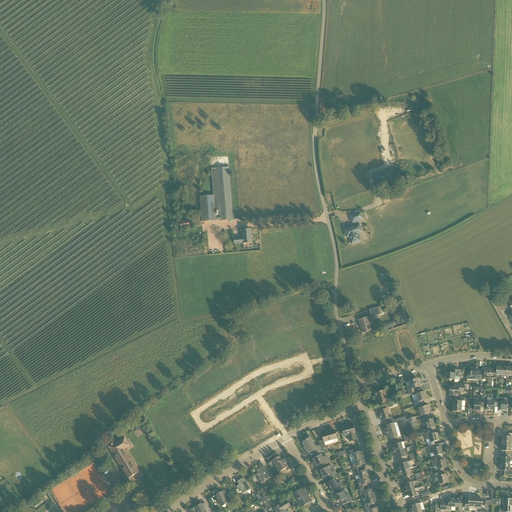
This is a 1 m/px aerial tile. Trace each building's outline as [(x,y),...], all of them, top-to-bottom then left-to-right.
[(355,119),(323,128),(327,141),(355,134),(355,133),(368,130),(364,115),(355,117),(355,119)] [(325,160),(328,171),(378,157),(375,146),(325,160)] [(336,169),(329,171),(335,193),(333,194),(334,200),(355,195),(353,188),(342,190),(341,184),(355,180),(355,182),(365,180),(361,166),(355,167),(355,169),(341,172),(342,176),(338,177),(336,169)] [(211,169),(212,169),(214,196),(200,197),(202,222),(220,220),(233,219),(229,168),(211,169)] [(392,169),(372,174),(375,184),(395,178),(392,169)] [(353,223),(353,222),(358,221),(363,219),(361,212),(350,216),(353,223)] [(181,229),(202,226),(200,217),(189,219),(180,220),(181,229)] [(359,224),(359,225),(355,226),(344,230),(346,235),(348,234),(352,244),(360,241),(358,234),(362,232),(359,224)] [(243,243),(251,243),(250,236),(251,236),(251,229),(242,230),(242,237),(234,238),(234,244),(243,243)] [(384,313),(382,306),(379,307),(369,310),(371,317),(381,314),(384,313)] [(374,325),(373,322),(370,323),(368,317),(358,320),(360,327),(361,326),(364,333),(371,331),(375,329),(374,325)] [(314,336),(307,339),(311,351),(318,349),(314,336)] [(300,337),(294,339),(298,352),(305,350),(300,337)] [(271,351),(269,352),(270,355),(272,354),(274,360),(281,358),(276,344),(270,346),(271,351)] [(490,385),(491,368),(484,368),(484,371),(482,371),(481,378),(484,378),(484,381),(488,382),(487,388),(489,388),(490,385)] [(230,369),(227,371),(232,379),(235,376),(230,369)] [(459,380),(460,370),(452,370),(452,373),(446,373),(446,380),(455,380),(455,382),(457,382),(458,382),(459,381),(459,380)] [(331,371),(319,375),(321,383),(334,378),(331,371)] [(219,374),(213,377),(221,389),(227,386),(223,380),(225,379),(223,376),(221,377),(219,374)] [(407,388),(409,394),(416,392),(415,388),(420,386),(418,379),(415,380),(414,377),(408,379),(409,381),(409,382),(411,387),(407,388)] [(314,380),(307,383),(308,389),(307,389),(308,392),(310,392),(311,396),(318,393),(314,380)] [(463,384),(454,384),(454,385),(449,385),(448,391),(450,391),(450,395),(458,396),(458,392),(463,392),(464,390),(469,390),(469,385),(468,385),(467,385),(466,385),(463,384)] [(199,386),(192,391),(200,402),(207,398),(199,386)] [(286,396),(277,399),(278,402),(287,399),(289,403),(295,401),(291,388),(284,390),(286,396)] [(377,405),(386,402),(384,396),(386,395),(385,390),(375,393),(377,400),(375,400),(377,405)] [(415,406),(423,404),(422,401),(427,399),(425,392),(416,394),(418,400),(414,402),(415,406)] [(465,401),(465,398),(459,398),(458,401),(453,400),(453,412),(461,412),(462,410),(465,410),(465,401)] [(498,406),(498,400),(492,399),(492,398),(487,398),(487,410),(494,410),(494,406),(498,406)] [(507,411),(507,402),(508,398),(504,398),(498,398),(498,400),(498,406),(501,407),(501,411),(507,411)] [(471,406),(471,411),(474,411),(480,411),(481,407),(484,407),(484,402),(484,400),(475,399),(475,402),(474,407),(473,406),(473,401),(472,401),(472,403),(471,406)] [(179,401),(173,404),(180,415),(186,411),(179,401)] [(254,405),(248,410),(255,421),(259,418),(260,420),(262,419),(261,417),(261,416),(254,405)] [(389,418),(388,415),(389,414),(388,411),(389,411),(388,405),(383,406),(384,409),(381,410),(382,414),(380,414),(381,420),(388,418),(389,421),(393,420),(392,417),(389,418)] [(421,416),(429,414),(428,410),(430,410),(429,405),(419,408),(421,416)] [(243,415),(239,418),(244,425),(248,423),(243,415)] [(428,421),(427,418),(421,420),(423,426),(426,425),(427,429),(423,430),(424,433),(432,431),(431,428),(435,427),(433,419),(428,421)] [(229,422),(218,429),(223,436),(233,429),(235,432),(240,429),(237,424),(232,426),(229,422)] [(357,439),(355,433),(353,423),(349,424),(349,426),(342,428),(344,436),(348,435),(350,441),(357,439)] [(385,433),(396,430),(394,423),(387,425),(388,428),(384,429),(385,433)] [(237,455),(277,432),(273,426),(247,441),(245,439),(232,446),(237,455)] [(320,444),(323,449),(326,448),(324,442),(326,442),(333,440),(333,443),(338,441),(337,438),(335,430),(327,432),(327,431),(321,433),(324,440),(318,442),(320,445),(320,444)] [(398,437),(396,430),(385,433),(386,437),(390,436),(391,439),(398,437)] [(435,434),(434,430),(432,431),(424,433),(426,440),(430,439),(431,443),(439,440),(437,433),(435,434)] [(511,433),(508,433),(508,436),(502,436),(502,441),(511,442),(511,441),(511,433)] [(207,436),(196,443),(200,450),(212,443),(212,442),(213,441),(211,439),(210,440),(207,436)] [(109,447),(128,478),(139,472),(124,448),(130,445),(124,437),(109,447)] [(316,447),(310,437),(303,442),(306,448),(305,449),(308,454),(313,451),(315,455),(319,452),(321,451),(320,450),(323,449),(323,450),(323,449),(320,444),(320,445),(318,446),(318,445),(316,447)] [(403,450),(403,449),(401,443),(394,445),(395,448),(391,449),(392,453),(403,450)] [(435,445),(432,446),(428,447),(430,454),(434,453),(435,456),(443,454),(441,447),(436,448),(435,445)] [(511,454),(511,446),(511,447),(502,446),(502,451),(507,451),(507,455),(511,454)] [(405,456),(404,453),(408,452),(407,448),(403,449),(403,450),(392,453),(394,457),(397,456),(398,458),(405,456)] [(355,453),(355,450),(356,449),(348,452),(350,457),(353,456),(355,460),(363,457),(361,451),(355,453)] [(511,461),(511,454),(507,455),(507,458),(502,457),(501,464),(510,465),(510,461),(511,461)] [(323,458),(321,455),(317,457),(313,459),(317,466),(322,463),(324,466),(331,462),(327,456),(323,458)] [(283,462),(279,456),(273,460),(280,472),(286,468),(288,471),(291,469),(285,459),(284,459),(286,461),(283,462)] [(360,468),(359,465),(365,464),(363,457),(355,460),(356,464),(352,465),(354,470),(362,468),(360,468)] [(441,461),(440,458),(432,460),(434,467),(437,466),(438,470),(447,467),(445,460),(441,461)] [(398,472),(409,469),(407,462),(400,464),(401,467),(397,468),(398,472)] [(511,464),(510,465),(501,464),(501,471),(504,471),(504,474),(511,474),(511,464)] [(330,478),(337,474),(331,465),(320,471),(325,478),(329,476),(330,478)] [(268,474),(264,466),(257,470),(259,473),(256,475),(261,483),(270,478),(272,480),(275,478),(271,472),(268,474)] [(361,472),(360,469),(362,468),(354,470),(356,476),(359,475),(360,479),(368,476),(366,470),(361,472)] [(116,486),(120,483),(123,481),(116,469),(108,474),(110,477),(114,482),(116,486)] [(411,476),(409,469),(398,472),(400,476),(403,475),(404,478),(411,476)] [(442,476),(441,472),(433,475),(435,482),(439,481),(440,485),(448,482),(446,475),(442,476)] [(366,487),(365,484),(370,483),(368,476),(360,479),(361,482),(358,484),(360,489),(367,487),(366,487)] [(241,491),(243,494),(251,489),(244,478),(237,482),(239,485),(236,487),(238,489),(236,490),(238,494),(241,491)] [(337,484),(334,479),(328,483),(332,490),(337,487),(338,490),(343,487),(341,482),(337,484)] [(404,492),(415,489),(413,482),(406,484),(407,487),(403,488),(404,492)] [(367,491),(366,488),(367,487),(360,489),(361,495),(365,494),(366,498),(374,495),(372,489),(367,491)] [(309,503),(306,498),(309,497),(303,488),(294,494),(302,507),(309,503)] [(417,496),(415,489),(404,492),(405,496),(409,495),(410,498),(417,496)] [(130,504),(135,500),(137,499),(134,495),(133,496),(131,493),(130,493),(129,490),(123,494),(125,497),(130,504)] [(225,497),(221,491),(215,495),(222,507),(231,501),(227,494),(228,496),(225,497)] [(346,496),(343,492),(338,495),(337,494),(334,496),(337,502),(341,499),(342,501),(341,502),(342,505),(353,502),(348,494),(346,496)] [(371,506),(371,503),(376,502),(374,495),(366,498),(367,501),(363,503),(365,508),(373,506),(371,506)] [(475,507),(476,496),(472,496),(472,499),(469,499),(469,501),(465,501),(465,503),(465,511),(469,511),(469,507),(475,507)] [(485,506),(486,502),(483,502),(483,500),(479,500),(479,496),(476,496),(475,507),(481,507),(481,510),(485,510),(485,506)] [(455,507),(456,499),(449,498),(449,504),(446,504),(446,502),(445,510),(451,511),(452,507),(455,507)] [(465,505),(462,505),(462,499),(456,499),(455,507),(459,508),(459,511),(465,511),(465,503),(465,505)] [(276,511),(285,511),(284,510),(290,506),(287,501),(274,509),(276,511)] [(445,510),(446,502),(441,502),(441,503),(436,503),(435,511),(440,511),(441,510),(445,510)] [(205,509),(202,503),(195,507),(198,511),(210,511),(207,506),(208,508),(205,509)]
